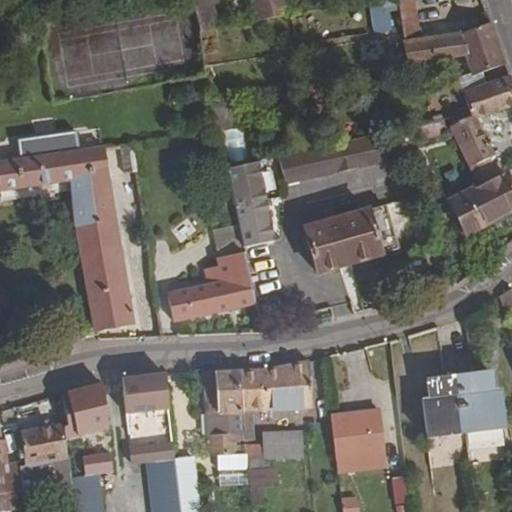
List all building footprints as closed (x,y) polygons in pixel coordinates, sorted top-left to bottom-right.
[(206,0),(188,0),(196,33),(222,28),(220,17),(211,17),(206,0)] [(244,0),(229,0),(224,2),(228,17),(248,12),(244,0)] [(280,0),(254,0),(258,22),(283,17),(280,0)] [(407,0),(385,0),(381,1),(382,7),(392,6),(399,56),(392,57),(392,66),(442,59),(447,70),(456,67),(452,57),(461,56),(469,77),(501,66),(494,49),(490,38),(485,26),(453,34),(444,37),(414,40),(407,0)] [(469,77),(452,82),(458,95),(475,90),(469,77)] [(458,95),(455,96),(459,104),(464,103),(473,120),(511,108),(511,98),(511,97),(509,87),(506,80),(475,90),(458,95)] [(449,115),(446,118),(450,127),(446,128),(475,188),(499,178),(497,172),(473,120),(462,122),(458,114),(456,113),(453,113),(449,115)] [(417,125),(420,140),(444,136),(442,121),(417,125)] [(281,187),(407,157),(399,129),(274,159),(281,187)] [(83,155),(80,135),(22,145),(25,164),(83,155)] [(141,145),(130,147),(131,158),(142,157),(141,145)] [(25,164),(0,168),(0,193),(11,192),(13,196),(83,183),(82,233),(97,334),(136,327),(133,307),(112,150),(83,155),(25,164)] [(243,250),(274,244),(258,163),(227,171),(239,227),(243,250)] [(475,188),(444,201),(459,235),(511,212),(511,204),(499,178),(475,188)] [(379,209),(299,231),(311,275),(376,259),(392,255),(379,209)] [(229,279),(163,291),(170,321),(253,306),(243,255),(236,256),(235,248),(224,251),(229,279)] [(143,306),(133,307),(136,327),(146,325),(143,306)] [(260,373),(235,375),(239,413),(302,410),(308,409),(302,364),(260,373)] [(487,371),(453,375),(460,426),(498,422),(493,385),(488,386),(487,371)] [(235,375),(205,376),(199,391),(203,414),(239,413),(235,375)] [(453,375),(422,378),(425,394),(418,396),(423,431),(460,426),(453,375)] [(161,377),(119,383),(124,417),(166,411),(161,377)] [(205,437),(232,436),(241,436),(239,413),(203,414),(205,437)] [(373,414),(324,420),(332,478),(380,472),(373,414)] [(58,426),(11,436),(15,460),(19,459),(18,462),(2,463),(0,463),(0,493),(23,491),(22,482),(46,479),(44,464),(62,462),(58,429),(58,426)] [(96,511),(86,427),(58,429),(62,462),(69,511),(96,511)] [(262,446),(242,447),(243,456),(245,469),(270,467),(269,455),(304,454),(302,431),(261,434),(262,446)] [(232,436),(205,437),(206,458),(234,457),(232,436)] [(130,468),(141,467),(146,511),(176,511),(171,462),(169,447),(128,452),(130,468)] [(197,511),(192,460),(171,462),(176,511),(197,511)] [(262,486),(277,486),(277,469),(249,470),(249,505),(262,505),(262,486)] [(403,478),(389,479),(393,505),(406,504),(403,478)] [(360,511),(358,497),(340,499),(341,511),(360,511)]
